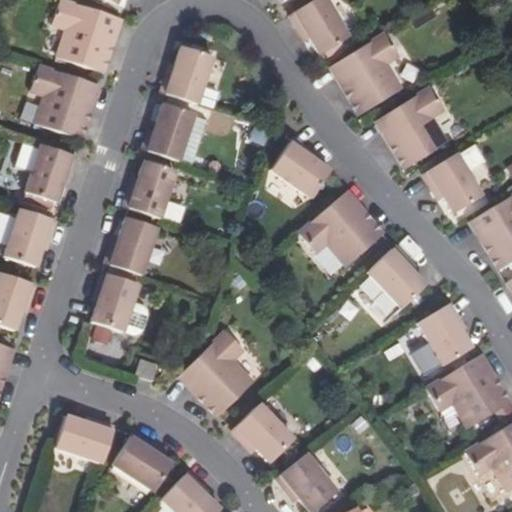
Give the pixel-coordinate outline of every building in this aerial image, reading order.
[(104,73),(121,20),(58,0),(50,25),(65,30),(56,57),(104,73)] [(322,0),(316,0),(288,17),(296,29),(300,26),(308,38),(319,56),(347,39),(322,0)] [(300,26),(296,29),(303,41),(308,38),(300,26)] [(398,58),(383,35),(328,68),(357,116),(400,90),(385,66),(398,58)] [(170,83),(165,81),(160,96),(196,106),(211,56),(180,48),(174,68),(170,83)] [(82,139),(99,87),(37,66),(30,92),(43,96),(34,121),(34,123),(82,139)] [(174,68),(169,67),(165,81),(170,83),(174,68)] [(442,111),(428,89),(373,123),(402,171),(445,144),(430,119),(442,111)] [(18,119),(30,122),(38,99),(26,95),(18,119)] [(152,140),(146,138),(142,152),(178,163),(192,116),(163,107),(156,127),(152,140)] [(156,127),(151,125),(146,138),(152,140),(156,127)] [(300,151),(303,148),(290,140),(270,172),(312,199),(330,171),(313,160),(300,151)] [(67,169),(72,170),(76,157),(39,145),(25,191),(56,202),(63,182),(67,169)] [(21,146),(15,167),(26,170),(32,149),(21,146)] [(313,160),(316,155),(303,148),(300,151),(313,160)] [(454,155),(421,175),(428,188),(434,184),(441,198),(452,214),(480,197),(454,155)] [(133,197),(127,196),(123,209),(158,221),(174,174),(144,165),(138,184),(133,197)] [(63,182),(68,184),(72,170),(67,169),(63,182)] [(138,184),(132,182),(127,196),(133,197),(138,184)] [(434,184),(428,188),(436,202),(441,198),(434,184)] [(346,266),(385,232),(347,190),(297,234),(315,254),(326,244),(346,266)] [(511,195),(467,222),(488,256),(496,270),(511,260),(511,195)] [(45,234),(51,235),(55,222),(18,209),(3,256),(34,267),(41,248),(45,234)] [(0,213),(0,237),(3,238),(10,217),(0,213)] [(115,256),(109,254),(105,266),(140,277),(154,230),(126,221),(120,240),(115,256)] [(41,248),(46,250),(51,235),(45,234),(41,248)] [(120,240),(114,238),(109,254),(115,256),(120,240)] [(402,259),(405,256),(396,245),(368,272),(402,307),(426,284),(412,269),(402,259)] [(412,269),(415,267),(405,256),(402,259),(412,269)] [(25,296),(30,298),(35,284),(0,272),(0,324),(13,329),(20,310),(25,296)] [(138,287),(102,275),(97,289),(103,291),(99,305),(93,324),(122,334),(138,287)] [(103,291),(97,289),(93,304),(99,305),(103,291)] [(20,310),(25,312),(30,298),(25,296),(20,310)] [(132,305),(123,333),(137,337),(146,309),(132,305)] [(457,319),(449,305),(416,325),(442,368),(470,351),(460,334),(453,321),(457,319)] [(460,334),(465,331),(457,319),(453,321),(460,334)] [(94,326),(89,341),(109,348),(114,333),(94,326)] [(232,360),(242,351),(223,332),(178,378),(217,418),(253,382),(232,360)] [(0,389),(13,349),(0,344),(0,389)] [(465,429),(509,402),(480,355),(424,388),(437,412),(450,405),(465,429)] [(152,381),(157,365),(141,360),(136,376),(152,381)] [(257,405),(230,431),(240,441),(244,438),(254,449),(268,463),(291,441),(257,405)] [(55,449),(101,463),(114,427),(98,422),(97,427),(84,424),(65,418),(55,449)] [(97,427),(98,422),(86,418),(84,424),(97,427)] [(505,494),(511,489),(511,424),(463,453),(477,477),(490,469),(505,494)] [(132,433),(112,466),(154,492),(171,465),(154,455),(141,447),(145,441),(132,433)] [(244,438),(240,441),(251,452),(254,449),(244,438)] [(154,455),(157,449),(145,441),(141,447),(154,455)] [(310,511),(334,493),(304,455),(274,479),(283,490),(288,487),(297,498),(307,511),(310,511)] [(199,482),(188,472),(161,501),(173,511),(217,511),(219,510),(205,497),(194,487),(199,482)] [(205,497),(210,492),(199,482),(194,487),(205,497)] [(288,487),(283,490),(293,502),(297,498),(288,487)]
